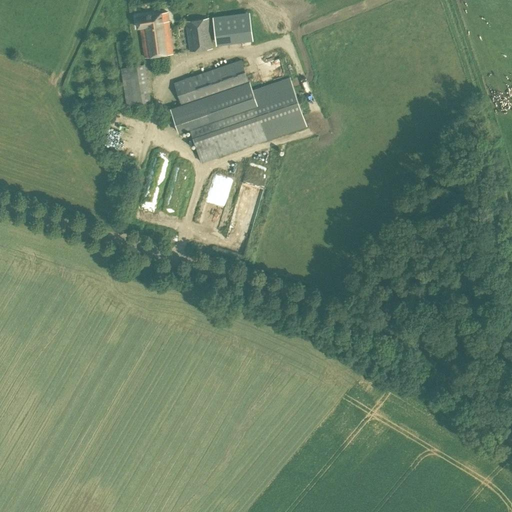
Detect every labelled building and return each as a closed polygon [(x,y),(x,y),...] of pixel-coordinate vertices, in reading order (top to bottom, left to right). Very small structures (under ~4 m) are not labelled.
[(252,49),(252,10),(227,10),(227,48),(252,49)] [(173,54),(167,13),(136,17),(138,28),(140,27),(144,58),(173,54)] [(189,51),(213,48),(209,18),(186,21),(189,51)] [(182,106),(249,83),(241,60),(174,82),(182,104),(182,106)] [(127,107),(150,103),(144,65),(121,68),(127,107)] [(265,83),(275,81),(274,74),(264,76),(265,83)] [(252,90),(249,83),(182,106),(182,104),(180,105),(170,108),(177,128),(179,133),(190,129),(201,162),(269,139),(300,128),(307,126),(290,77),(252,90)] [(246,195),(257,199),(269,165),(258,161),(246,195)] [(247,234),(250,222),(241,221),(238,232),(247,234)]
